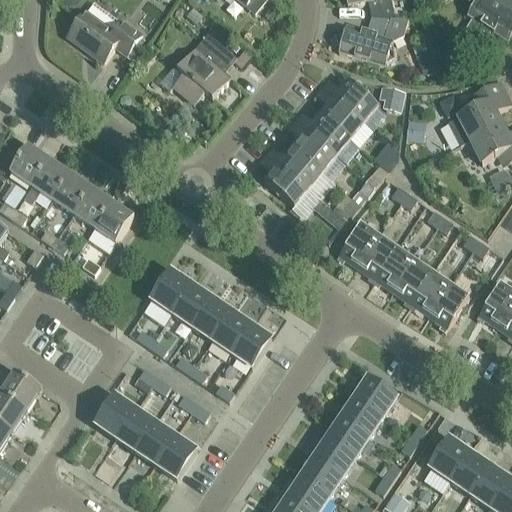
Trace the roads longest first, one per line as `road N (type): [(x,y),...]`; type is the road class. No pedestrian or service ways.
road 1 (residential): [(210,511),(345,308)]
road 2 (residential): [(302,0),(297,51),(189,184)]
road 3 (residential): [(189,184),(23,62)]
road 4 (residential): [(345,308),(189,184)]
road 5 (residential): [(511,405),(345,308)]
